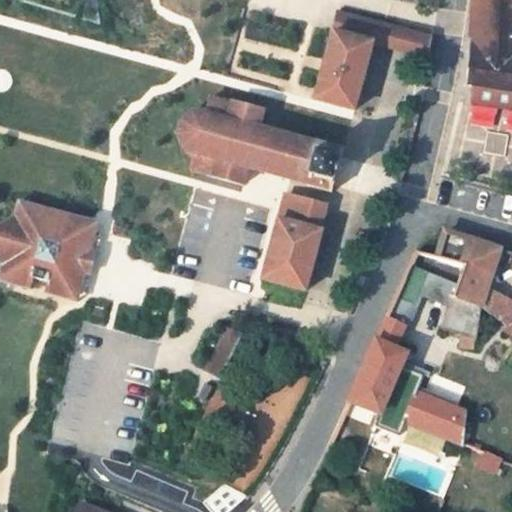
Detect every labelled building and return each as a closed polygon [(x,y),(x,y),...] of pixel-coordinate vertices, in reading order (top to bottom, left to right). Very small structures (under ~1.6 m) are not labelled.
[(473,85),(511,90),(511,0),(472,0),(470,44),(468,84),(473,85)] [(315,101),(354,111),(372,45),(379,23),(340,13),(315,101)] [(372,45),(429,60),(432,37),(379,23),(372,45)] [(511,90),(473,85),(471,102),(501,107),(511,108),(511,90)] [(232,105),(211,99),(206,114),(204,114),(197,114),(195,115),(195,113),(192,114),(191,115),(188,117),(184,121),(183,120),(181,123),(182,124),(180,127),(179,133),(178,133),(178,135),(180,136),(181,141),(184,146),(183,146),(185,149),(186,149),(190,151),(194,153),(193,155),(195,155),(191,171),(213,176),(213,177),(243,186),(248,168),(307,184),(306,185),(332,193),(335,182),(334,182),(335,179),(333,179),(337,163),(340,163),(341,161),(343,151),(318,144),(318,145),(259,129),(263,111),(233,103),(232,105)] [(318,204),(286,195),(279,221),(263,280),(305,292),(322,232),(326,217),(315,214),(318,204)] [(27,204),(19,203),(18,210),(25,212),(27,204)] [(88,259),(90,252),(96,231),(89,229),(91,222),(73,217),(68,220),(66,218),(63,215),(59,213),(55,213),(50,213),(47,214),(44,209),(27,204),(25,212),(18,210),(16,216),(2,268),(0,274),(8,276),(6,283),(31,290),(34,279),(48,283),(45,293),(70,300),(72,293),(79,295),(85,274),(88,259)] [(98,224),(91,222),(89,229),(96,231),(98,224)] [(445,232),(438,258),(465,265),(453,298),(453,299),(480,308),(486,290),(500,251),(445,232)] [(416,251),(410,266),(402,283),(411,286),(449,298),(449,297),(453,298),(465,265),(438,258),(416,251)] [(411,286),(402,283),(399,290),(408,294),(411,286)] [(507,327),(511,330),(511,328),(511,302),(486,290),(480,308),(507,327)] [(72,293),(70,300),(77,302),(79,295),(72,293)] [(473,349),(480,308),(453,299),(453,298),(449,297),(449,298),(441,329),(463,335),(461,348),(473,349)] [(404,317),(389,311),(386,318),(401,324),(404,317)] [(376,342),(395,350),(406,327),(386,318),(376,342)] [(206,370),(220,378),(241,336),(228,329),(206,370)] [(415,396),(403,392),(417,359),(376,342),(350,402),(403,422),(415,396)] [(415,396),(403,422),(442,438),(455,408),(415,396)] [(403,422),(350,402),(345,413),(399,433),(403,422)] [(461,446),(466,412),(455,408),(442,438),(461,446)] [(496,476),(502,459),(484,453),(479,470),(496,476)]
